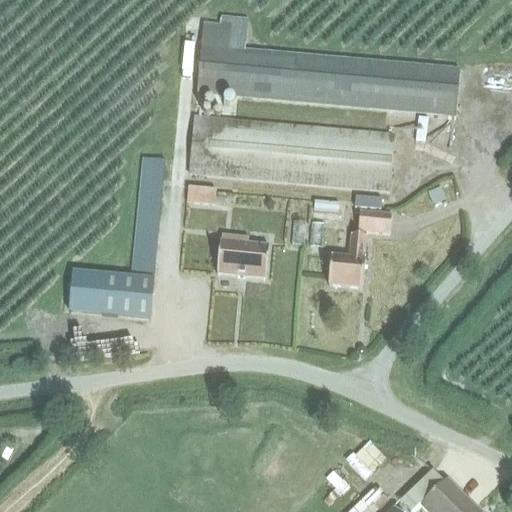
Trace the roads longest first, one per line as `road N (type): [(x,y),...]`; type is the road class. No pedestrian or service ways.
road 1 (unclassified): [(366,398),(314,375),(237,363),(0,394)]
road 2 (unclassified): [(366,398),(378,365),(511,214)]
road 3 (residential): [(511,468),(366,398)]
